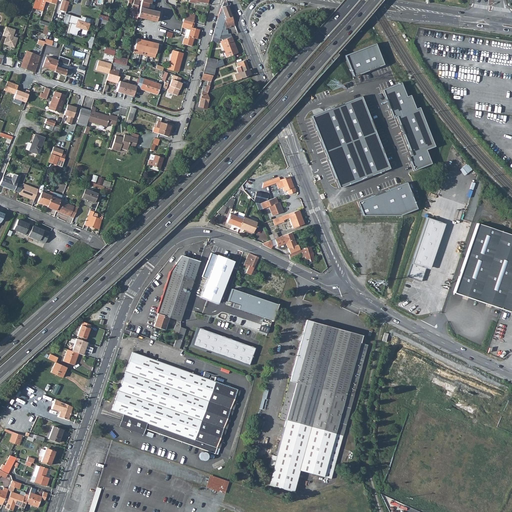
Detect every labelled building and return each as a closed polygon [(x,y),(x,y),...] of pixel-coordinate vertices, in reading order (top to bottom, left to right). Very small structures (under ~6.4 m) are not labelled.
[(34,0),(32,7),(43,11),(45,1),(45,0),(34,0)] [(61,0),(59,10),(66,11),(69,1),(64,0),(61,0)] [(136,19),(137,19),(137,16),(140,4),(138,4),(139,0),(135,0),(135,2),(134,2),(133,4),(132,5),(130,13),(134,14),(132,19),(136,20),(136,19)] [(141,0),(140,4),(137,16),(155,21),(158,12),(157,12),(147,9),(148,3),(150,4),(151,2),(151,0),(141,0)] [(220,39),(221,35),(219,35),(223,22),(226,21),(227,24),(228,24),(229,27),(234,26),(226,3),(223,3),(221,8),(220,10),(212,37),(220,39)] [(186,12),(184,19),(193,22),(195,15),(186,12)] [(70,14),(67,22),(70,23),(67,32),(76,35),(77,31),(81,28),(87,30),(90,23),(84,21),(85,17),(81,15),(80,18),(70,14)] [(183,20),(182,27),(186,29),(189,29),(187,36),(186,38),(184,38),(182,43),(191,46),(193,38),(197,39),(199,29),(193,27),(195,22),(193,22),(184,19),(183,20)] [(14,36),(16,29),(6,26),(3,36),(6,37),(4,44),(15,48),(19,37),(14,36)] [(134,53),(155,58),(158,43),(137,38),(134,53)] [(225,58),(237,53),(231,38),(220,42),(225,58)] [(345,55),(353,77),(384,66),(376,44),(345,55)] [(172,51),(167,69),(178,72),(182,54),(172,51)] [(105,75),(108,76),(110,69),(111,65),(112,62),(113,56),(105,54),(102,62),(98,61),(95,70),(106,73),(105,75)] [(25,55),(21,66),(34,72),(37,66),(36,66),(38,61),(25,55)] [(42,67),(54,71),(57,61),(46,57),(42,67)] [(54,71),(53,72),(67,76),(70,77),(72,71),(67,69),(68,63),(57,60),(57,61),(54,71)] [(252,74),(250,69),(248,70),(245,61),(237,64),(239,69),(237,69),(239,73),(234,75),(236,80),(252,74)] [(212,76),(214,68),(204,65),(202,73),(212,76)] [(108,76),(107,79),(117,82),(120,74),(118,74),(119,71),(110,69),(108,76)] [(207,81),(210,82),(212,76),(202,73),(200,79),(207,81)] [(178,82),(180,78),(178,77),(173,75),(166,91),(176,95),(181,83),(178,82)] [(143,79),(140,87),(158,93),(160,85),(143,79)] [(133,97),(137,85),(120,80),(116,91),(133,97)] [(4,90),(14,94),(17,85),(7,81),(4,90)] [(206,108),(208,98),(206,93),(207,92),(210,82),(207,81),(205,87),(202,86),(201,91),(202,92),(199,106),(206,108)] [(409,156),(414,171),(433,163),(428,151),(436,148),(420,108),(417,109),(412,96),(407,97),(402,83),(383,90),(394,118),(396,117),(411,155),(409,156)] [(41,98),(45,99),(49,89),(45,87),(41,98)] [(158,93),(140,87),(139,89),(157,95),(158,93)] [(55,91),(48,109),(59,113),(66,96),(55,91)] [(362,97),(311,116),(339,188),(390,169),(362,97)] [(66,106),(65,110),(63,117),(67,118),(65,125),(70,126),(76,108),(66,106)] [(90,111),(87,121),(106,127),(107,124),(115,126),(117,118),(109,116),(109,117),(108,119),(101,117),(102,115),(94,112),(95,109),(91,107),(90,111)] [(131,107),(127,119),(132,121),(136,109),(131,107)] [(10,118),(18,121),(22,111),(13,108),(10,118)] [(80,108),(76,124),(85,126),(87,121),(90,111),(80,108)] [(56,127),(59,128),(60,126),(54,124),(56,118),(52,117),(51,119),(47,117),(44,123),(53,126),(52,129),(55,130),(56,127)] [(154,127),(153,132),(158,134),(161,123),(157,121),(155,127),(154,127)] [(161,123),(158,134),(167,137),(170,126),(161,123)] [(28,143),(26,150),(37,154),(43,138),(32,133),(28,143)] [(127,150),(129,146),(130,142),(136,144),(138,139),(124,135),(123,140),(121,140),(121,138),(116,136),(112,149),(119,152),(120,148),(127,150)] [(53,148),(51,155),(59,157),(61,158),(63,151),(53,148)] [(151,154),(148,163),(160,167),(163,158),(151,154)] [(48,163),(62,168),(64,162),(65,159),(61,158),(59,157),(51,155),(48,163)] [(2,177),(0,182),(0,185),(14,190),(17,183),(19,176),(13,174),(11,180),(2,177)] [(262,183),(261,188),(279,182),(285,195),(294,191),(289,177),(279,180),(278,178),(262,183)] [(87,180),(85,183),(103,189),(104,186),(97,184),(87,180)] [(406,183),(358,202),(363,216),(402,216),(418,209),(406,183)] [(19,192),(18,194),(33,201),(38,190),(22,184),(22,185),(19,192)] [(84,188),(81,197),(94,201),(97,193),(84,188)] [(43,203),(48,205),(51,196),(51,195),(42,191),(37,202),(42,204),(43,203)] [(48,205),(47,206),(56,210),(60,201),(62,196),(58,194),(56,198),(51,196),(48,205)] [(261,209),(268,207),(271,216),(282,212),(279,202),(277,203),(275,198),(263,202),(259,204),(261,209)] [(230,209),(233,201),(228,199),(222,206),(230,209)] [(56,210),(56,211),(73,218),(77,208),(60,201),(56,210)] [(89,209),(84,224),(99,230),(103,219),(103,217),(102,217),(101,219),(100,219),(100,218),(92,215),(94,211),(89,209)] [(276,224),(284,221),(283,220),(289,218),(293,228),(303,224),(298,210),(287,214),(274,219),(276,224)] [(242,220),(229,215),(226,222),(231,224),(231,225),(239,227),(242,220)] [(253,232),(256,222),(242,217),(242,220),(239,227),(253,232)] [(421,281),(440,222),(426,217),(407,277),(421,281)] [(12,228),(33,237),(37,228),(17,218),(12,228)] [(511,234),(477,223),(453,292),(501,309),(511,276),(511,234)] [(37,228),(33,237),(38,240),(43,230),(37,228)] [(43,230),(38,240),(44,242),(48,232),(43,230)] [(296,246),(291,232),(283,235),(283,236),(275,239),(277,246),(286,243),(290,254),(300,250),(298,245),(296,246)] [(271,249),(272,245),(271,242),(273,242),(272,239),(270,240),(263,242),(263,245),(271,249)] [(311,248),(299,252),(300,257),(303,256),(303,255),(305,255),(306,258),(313,256),(313,255),(312,253),(311,248)] [(246,267),(248,268),(246,272),(251,274),(258,257),(248,253),(243,266),(246,267)] [(217,306),(233,263),(210,254),(201,278),(205,280),(197,298),(217,306)] [(189,293),(192,282),(199,261),(182,255),(170,273),(157,313),(158,313),(154,325),(165,329),(169,317),(180,320),(183,312),(189,293)] [(511,276),(501,309),(511,312),(511,276)] [(193,320),(194,317),(222,327),(219,335),(226,338),(227,338),(228,336),(231,324),(219,320),(190,310),(188,318),(193,320)] [(285,420),(342,436),(355,385),(366,345),(358,343),(360,336),(305,321),(279,418),(285,420)] [(82,325),(77,335),(86,339),(90,329),(82,325)] [(179,349),(186,329),(180,327),(173,346),(179,349)] [(398,351),(403,338),(389,333),(384,345),(398,351)] [(214,361),(217,352),(188,341),(185,350),(214,361)] [(78,353),(67,349),(63,361),(73,365),(78,353)] [(143,435),(145,429),(214,454),(237,390),(133,352),(111,409),(124,413),(127,415),(122,427),(143,435)] [(65,367),(55,362),(50,372),(61,377),(65,367)] [(435,374),(432,383),(443,387),(447,379),(435,374)] [(454,406),(474,415),(476,410),(479,411),(486,397),(447,380),(443,388),(448,390),(446,395),(457,400),(454,406)] [(56,395),(61,386),(57,384),(52,393),(56,395)] [(67,405),(58,400),(55,409),(63,412),(62,417),(71,421),(75,408),(67,405)] [(122,427),(127,415),(124,413),(119,426),(122,427)] [(496,429),(498,424),(486,418),(483,423),(496,429)] [(298,470),(318,476),(330,479),(342,436),(285,420),(275,456),(273,463),(269,462),(268,467),(272,468),(267,485),(292,491),(298,470)] [(52,426),(48,438),(57,441),(61,429),(52,426)] [(42,457),(41,461),(49,464),(53,451),(45,448),(45,450),(42,457)] [(4,465),(2,471),(3,471),(8,474),(12,463),(16,457),(10,455),(4,465)] [(40,466),(36,477),(35,482),(46,486),(49,477),(45,476),(48,468),(40,466)] [(225,493),(230,481),(211,474),(206,487),(225,493)] [(31,488),(26,504),(38,507),(41,497),(34,494),(35,489),(31,488)] [(89,511),(93,511),(100,491),(96,489),(89,511)] [(8,503),(5,509),(13,511),(15,505),(20,507),(24,497),(11,492),(7,502),(8,503)]
